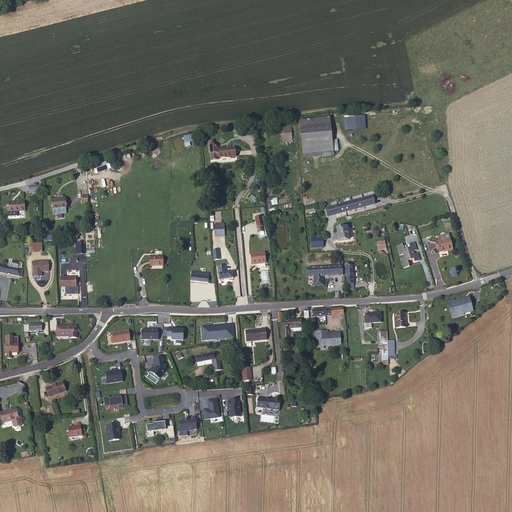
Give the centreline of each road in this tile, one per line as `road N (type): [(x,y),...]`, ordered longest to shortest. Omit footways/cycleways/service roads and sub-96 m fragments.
road 1 (tertiary): [(106,310),(357,304),(455,292),(511,273)]
road 2 (unknown): [(249,311),(238,201),(254,172),(254,151)]
